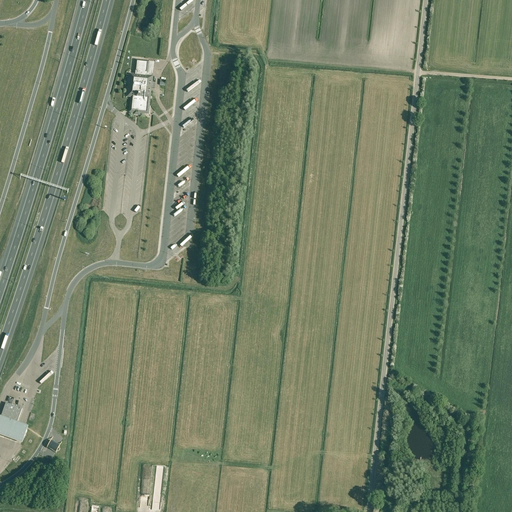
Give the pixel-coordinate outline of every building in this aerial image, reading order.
[(152,77),(152,76),(151,76),(152,74),(153,74),(154,70),(155,62),(148,61),(148,62),(136,61),(135,74),(135,75),(130,75),(130,80),(131,80),(130,86),(129,91),(128,91),(128,96),(132,97),(132,98),(130,110),(130,111),(135,112),(135,114),(139,115),(139,112),(148,113),(150,99),(151,88),(152,77)] [(45,364),(57,353),(55,351),(43,362),(45,364)] [(22,409),(6,403),(0,418),(17,424),(22,409)] [(0,417),(0,437),(21,445),(27,428),(17,424),(0,418),(0,417)] [(60,447),(51,442),(47,450),(56,454),(60,447)]
